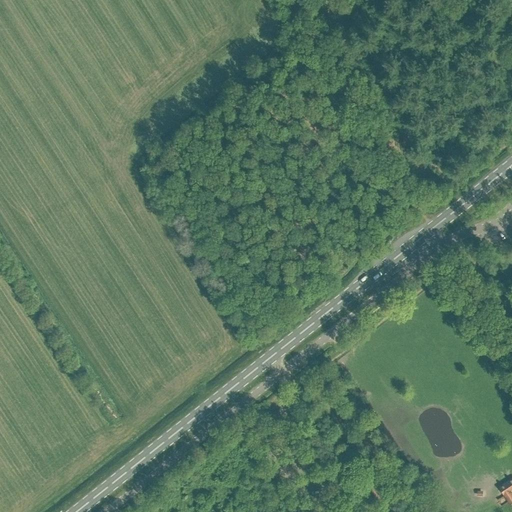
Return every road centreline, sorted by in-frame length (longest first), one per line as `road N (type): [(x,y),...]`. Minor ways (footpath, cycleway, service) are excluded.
road 1 (primary): [(75,511),(269,357)]
road 2 (unclassified): [(106,511),(281,372)]
road 3 (unclassified): [(281,372),(430,254)]
road 4 (primary): [(269,357),(418,239)]
road 5 (track): [(305,408),(373,511)]
road 6 (primary): [(418,239),(511,164)]
